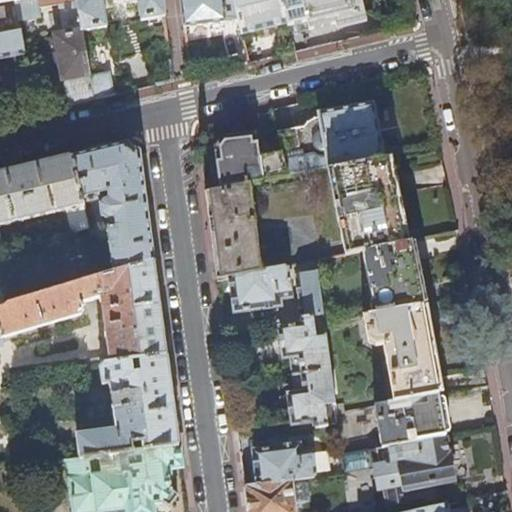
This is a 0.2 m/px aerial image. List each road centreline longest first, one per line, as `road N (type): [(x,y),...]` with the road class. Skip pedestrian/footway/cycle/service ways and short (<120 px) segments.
road 1 (residential): [(163,109),(216,511)]
road 2 (residential): [(444,42),(511,381)]
road 3 (residential): [(444,42),(163,109)]
road 4 (residential): [(163,109),(0,150)]
